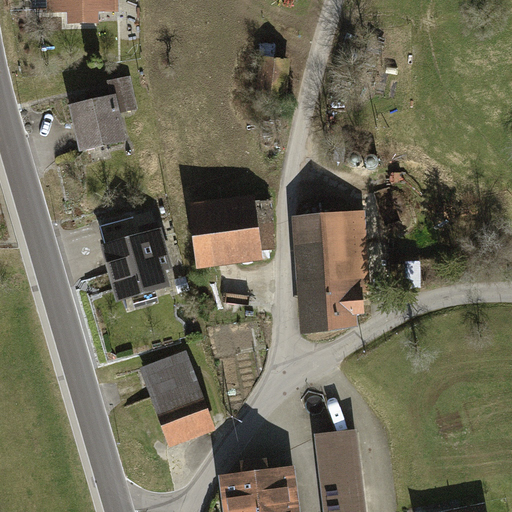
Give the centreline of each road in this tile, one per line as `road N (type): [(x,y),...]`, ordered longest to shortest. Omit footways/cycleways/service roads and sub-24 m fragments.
road 1 (tertiary): [(0,96),(115,511)]
road 2 (residential): [(281,382),(286,199),(336,0)]
road 3 (unclassified): [(281,382),(440,300),(511,293)]
road 4 (unclassified): [(194,511),(213,468),(281,382)]
